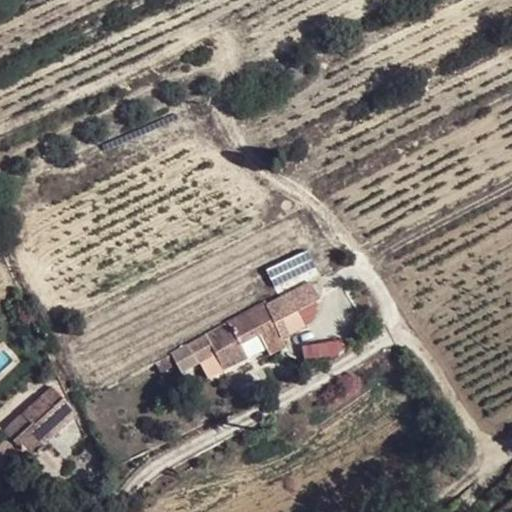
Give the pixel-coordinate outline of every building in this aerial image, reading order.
[(301,56),(254,78),(261,92),(303,73),(302,71),(307,68),(301,56)] [(306,248),(263,267),(274,292),(316,273),(306,248)] [(268,305),(231,324),(242,345),(260,338),(270,357),(284,351),(288,348),(269,307),(268,305)] [(231,324),(189,346),(201,366),(217,359),(224,372),(249,359),(242,345),(231,324)] [(181,351),(158,364),(163,374),(187,362),(181,351)] [(24,453),(32,460),(50,446),(48,441),(78,415),(73,408),(54,389),(5,431),(11,439),(1,448),(9,461),(24,453)]
